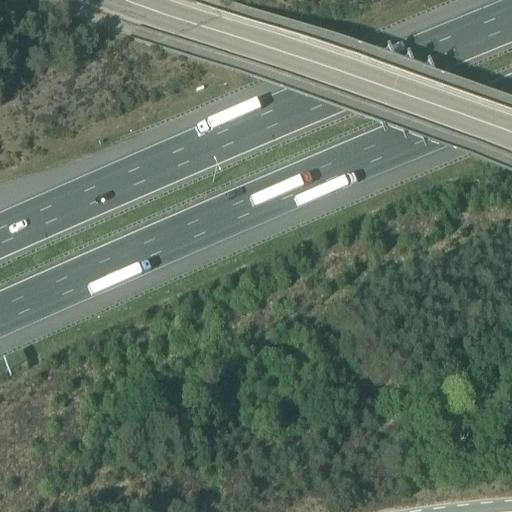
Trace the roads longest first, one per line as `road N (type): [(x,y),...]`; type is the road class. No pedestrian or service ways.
road 1 (motorway): [(0,316),(511,97)]
road 2 (motorway): [(511,23),(0,238)]
road 3 (tertiary): [(511,140),(120,0)]
